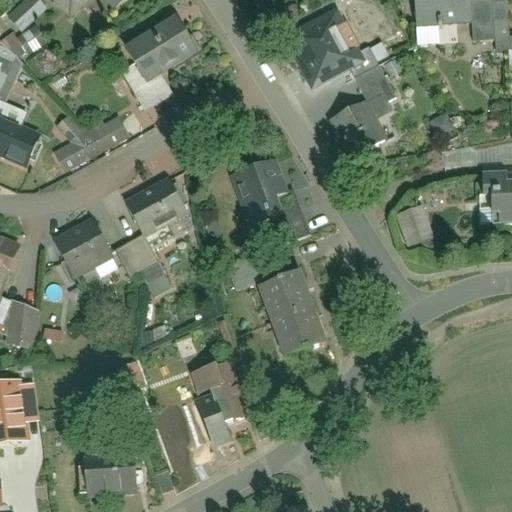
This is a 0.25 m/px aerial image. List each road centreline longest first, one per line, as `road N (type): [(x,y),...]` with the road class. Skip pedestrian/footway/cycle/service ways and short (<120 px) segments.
road 1 (residential): [(268,79),(81,200),(0,208)]
road 2 (residential): [(268,79),(402,300)]
road 3 (residential): [(402,300),(361,395),(299,455)]
